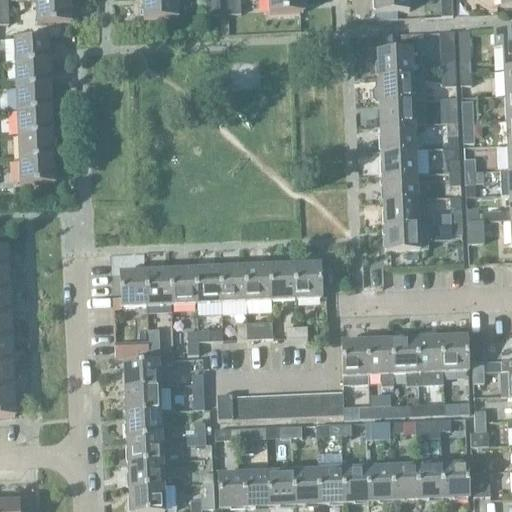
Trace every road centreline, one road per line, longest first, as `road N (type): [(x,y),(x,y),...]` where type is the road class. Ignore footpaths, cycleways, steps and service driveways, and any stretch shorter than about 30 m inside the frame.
road 1 (residential): [(79,454),(73,265)]
road 2 (residential): [(353,305),(511,299)]
